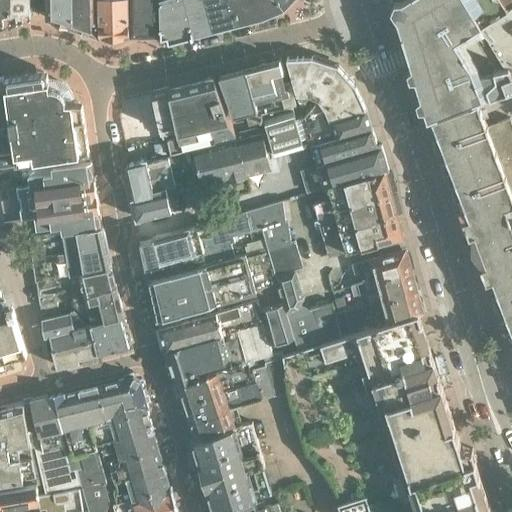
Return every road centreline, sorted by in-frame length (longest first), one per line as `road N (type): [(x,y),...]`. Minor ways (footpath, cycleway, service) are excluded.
road 1 (residential): [(102,79),(108,169),(126,228),(121,250),(182,447),(193,511)]
road 2 (tertiary): [(477,372),(360,0)]
road 3 (residential): [(102,79),(331,24),(360,0)]
road 4 (residential): [(0,393),(44,380),(21,291),(0,262)]
